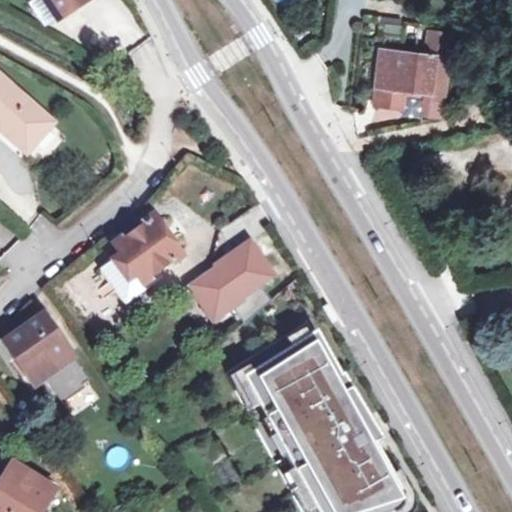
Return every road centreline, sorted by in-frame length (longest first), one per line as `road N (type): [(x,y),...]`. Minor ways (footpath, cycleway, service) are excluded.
road 1 (secondary): [(160,0),(195,75),(247,138),(467,511)]
road 2 (secondary): [(511,484),(260,33),(230,0)]
road 3 (residential): [(0,294),(143,165)]
